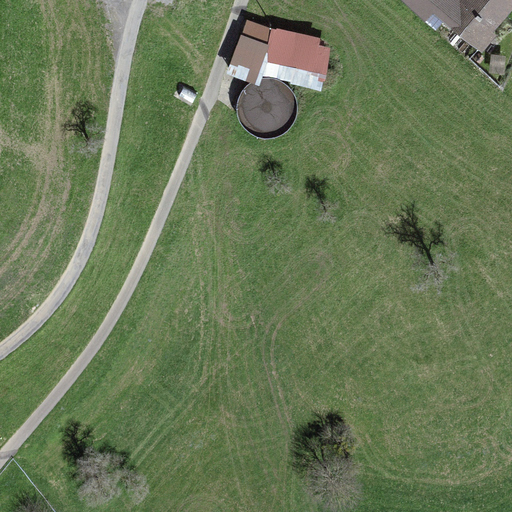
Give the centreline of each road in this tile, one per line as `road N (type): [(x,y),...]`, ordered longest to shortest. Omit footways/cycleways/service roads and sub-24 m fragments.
road 1 (track): [(0,461),(132,290),(242,0)]
road 2 (track): [(0,349),(44,322),(93,234),(138,0)]
